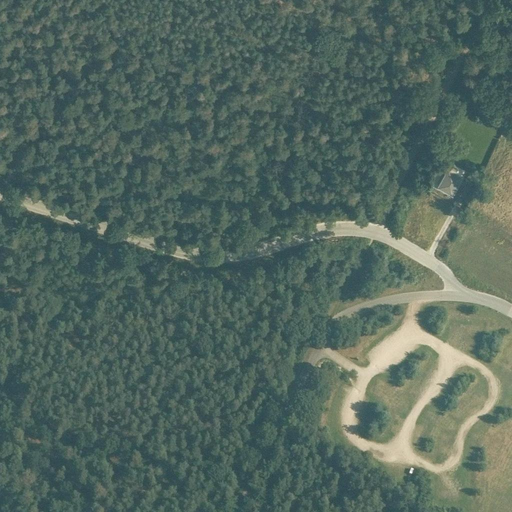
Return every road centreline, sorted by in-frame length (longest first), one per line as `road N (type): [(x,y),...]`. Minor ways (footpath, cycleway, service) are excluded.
road 1 (unclassified): [(336,318),(241,511)]
road 2 (track): [(455,67),(374,232)]
road 3 (residential): [(336,318),(412,297),(461,296)]
